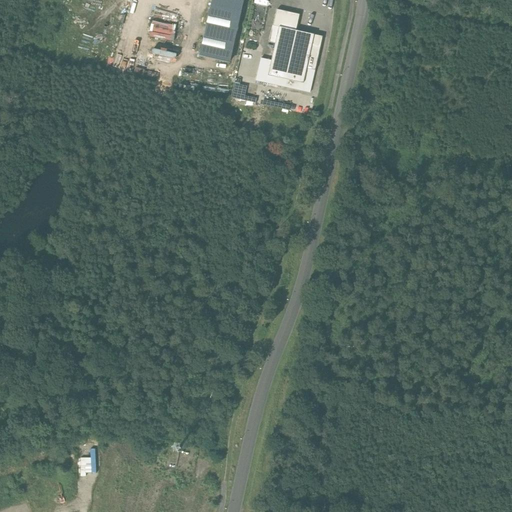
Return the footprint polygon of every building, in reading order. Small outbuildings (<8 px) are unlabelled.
[(243,0),(211,0),(199,58),(229,65),(243,0)] [(254,0),(253,7),(267,10),(269,1),(264,0),(254,0)] [(269,42),(275,44),(279,28),(296,32),(299,16),(277,11),(273,27),(272,26),(269,42)] [(162,80),(167,81),(176,24),(151,20),(143,74),(162,77),(162,80)] [(310,93),(322,38),(296,32),(279,28),(275,44),(271,61),(261,59),(256,81),(310,93)] [(307,107),(309,96),(299,94),(297,105),(307,107)]
